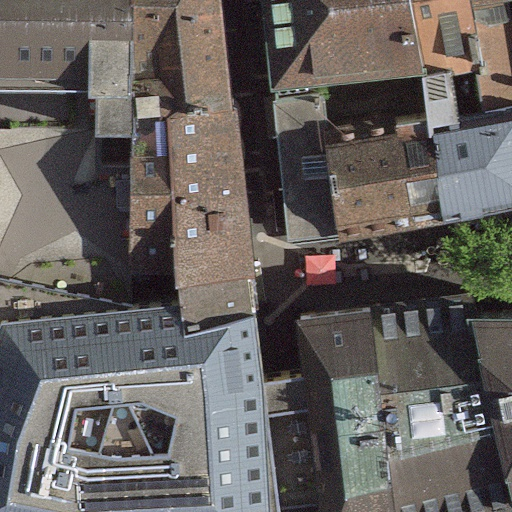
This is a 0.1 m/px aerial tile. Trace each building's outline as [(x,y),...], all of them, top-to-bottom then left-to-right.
[(133,0),(0,0),(0,108),(135,110),(133,0)] [(223,0),(133,0),(135,110),(165,92),(181,276),(186,300),(255,290),(238,84),(231,87),(223,0)] [(426,43),(417,0),(266,0),(275,89),(327,85),(417,76),(436,107),(426,43)] [(511,25),(511,0),(417,0),(426,43),(511,25)] [(511,25),(426,43),(436,107),(443,204),(511,193),(511,25)] [(327,85),(275,89),(287,225),(443,204),(436,107),(417,76),(420,112),(329,121),(327,85)] [(0,511),(279,511),(279,504),(264,360),(255,290),(186,300),(181,276),(127,283),(7,297),(0,311),(0,511)] [(318,496),(321,511),(430,511),(511,490),(511,293),(468,293),(465,286),(300,304),(304,355),(264,360),(279,504),(318,496)]
